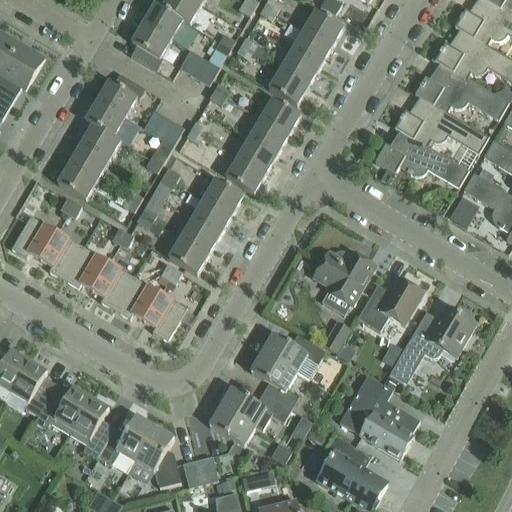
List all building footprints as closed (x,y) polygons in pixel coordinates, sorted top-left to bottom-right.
[(190,27),(202,8),(188,0),(169,0),(163,11),(190,27)] [(255,13),(259,6),(248,0),(247,0),(244,6),(255,13)] [(328,14),(335,3),(329,0),(326,0),(321,10),(328,14)] [(511,0),(482,0),(482,1),(482,2),(483,1),(507,15),(508,14),(511,16),(511,0)] [(507,15),(483,1),(482,2),(473,17),(465,13),(463,18),(462,17),(459,21),(460,22),(455,31),(462,35),(463,35),(487,49),(488,49),(491,43),(495,45),(496,46),(498,46),(501,46),(502,45),(504,44),(505,43),(505,42),(507,39),(511,41),(511,16),(508,14),(507,15)] [(276,17),(280,10),(269,3),(265,11),(276,17)] [(335,19),(342,8),(335,3),(328,14),(335,19)] [(250,21),(255,13),(244,6),(239,14),(250,21)] [(190,27),(163,11),(156,7),(143,27),(171,44),(183,24),(190,28),(190,27)] [(271,25),(276,17),(265,11),(260,18),(271,25)] [(332,51),(344,31),(316,14),(304,34),(332,51)] [(232,26),(227,34),(238,40),(243,32),(232,26)] [(151,71),(157,75),(163,64),(160,63),(171,44),(143,27),(131,47),(136,49),(156,62),(151,71)] [(45,61),(0,34),(0,78),(1,79),(0,80),(0,123),(2,124),(21,91),(26,94),(45,61)] [(320,70),(332,51),(304,34),(293,54),(320,70)] [(463,35),(462,35),(453,51),(445,47),(442,52),(442,51),(439,55),(440,56),(435,65),(442,69),(443,68),(467,83),(468,82),(471,77),(475,79),(476,80),(478,80),(480,80),(481,79),(482,79),(484,78),(485,77),(487,73),(511,87),(511,63),(488,49),(487,49),(463,35)] [(231,52),(236,45),(225,38),(220,46),(231,52)] [(252,56),(257,49),(246,42),(241,50),(252,56)] [(227,60),(231,52),(220,46),(216,53),(227,60)] [(156,62),(136,49),(130,59),(151,71),(156,62)] [(248,64),(252,56),(241,50),(237,57),(248,64)] [(189,78),(200,60),(190,54),(179,72),(189,78)] [(309,90),(320,70),(293,54),(281,74),(309,90)] [(199,84),(210,66),(200,60),(189,78),(199,84)] [(209,90),(220,72),(210,66),(199,84),(209,90)] [(467,83),(443,68),(442,69),(433,85),(425,80),(422,85),(419,89),(420,89),(415,98),(422,103),(423,102),(447,117),(448,116),(451,111),(455,114),(457,114),(458,114),(460,114),(461,114),(462,113),(464,112),(465,111),(466,110),(466,108),(467,106),(498,125),(509,107),(495,99),(468,82),(467,83)] [(297,110),(309,90),(281,74),(269,93),(297,110)] [(120,78),(114,88),(134,100),(140,90),(120,78)] [(109,85),(98,105),(125,121),(137,102),(139,103),(146,93),(140,90),(134,100),(114,88),(109,85)] [(225,102),(230,94),(219,88),(215,95),(225,102)] [(221,109),(225,102),(215,95),(210,103),(221,109)] [(423,102),(422,103),(413,119),(405,114),(402,119),(399,123),(400,123),(395,132),(402,136),(403,136),(427,150),(428,150),(431,144),(435,146),(436,147),(437,147),(439,147),(440,147),(441,147),(443,146),(444,145),(445,144),(446,143),(446,142),(448,139),(479,158),(489,140),(448,116),(447,117),(423,102)] [(289,139),(301,119),(283,109),(273,103),(261,123),(289,139)] [(120,146),(121,145),(114,140),(125,121),(98,105),(86,125),(93,129),(120,146)] [(511,112),(503,127),(511,132),(511,112)] [(154,138),(164,120),(154,114),(144,132),(154,138)] [(164,144),(174,126),(164,120),(154,138),(164,144)] [(277,159),(289,139),(261,123),(249,142),(277,159)] [(173,150),(184,132),(174,126),(164,144),(173,150)] [(203,141),(207,133),(196,127),(192,134),(203,141)] [(109,165),(120,146),(93,129),(81,149),(109,165)] [(198,148),(203,141),(192,134),(187,142),(198,148)] [(403,136),(402,136),(393,152),(385,148),(375,166),(387,173),(395,178),(399,171),(414,180),(416,181),(418,181),(420,181),(421,180),(423,180),(424,179),(425,177),(427,174),(458,192),(469,174),(428,150),(427,150),(403,136)] [(265,179),(277,159),(249,142),(238,162),(265,179)] [(511,152),(494,142),(483,161),(511,178),(511,183),(511,184),(511,186),(511,188),(511,190),(511,192),(511,191),(511,152)] [(97,185),(109,165),(81,149),(69,168),(97,185)] [(162,170),(166,162),(155,156),(151,163),(162,170)] [(254,198),(265,179),(238,162),(226,182),(254,198)] [(158,177),(162,170),(151,163),(147,170),(158,177)] [(86,204),(97,185),(69,168),(58,188),(86,204)] [(176,186),(180,179),(169,172),(165,179),(176,186)] [(387,173),(381,183),(389,188),(395,178),(387,173)] [(511,247),(511,199),(474,177),(463,195),(494,213),(492,217),(491,219),(491,220),(491,221),(491,223),(492,224),(492,225),(493,226),(494,227),(510,237),(506,244),(511,247)] [(176,186),(165,179),(161,186),(172,193),(176,186)] [(232,219),(244,199),(227,189),(216,183),(204,203),(232,219)] [(139,209),(143,201),(132,195),(128,202),(139,209)] [(68,217),(75,206),(67,202),(61,213),(68,217)] [(134,216),(139,209),(128,202),(123,209),(134,216)] [(220,239),(232,219),(204,203),(193,222),(220,239)] [(76,221),(82,210),(75,206),(68,217),(76,221)] [(145,212),(141,219),(152,225),(156,218),(145,212)] [(41,264),(58,235),(31,219),(11,253),(27,262),(29,257),(41,264)] [(148,232),(152,225),(141,219),(137,226),(148,232)] [(209,259),(220,239),(193,222),(181,242),(209,259)] [(120,248),(126,237),(119,232),(112,243),(120,248)] [(64,284),(83,250),(58,235),(41,264),(52,270),(49,275),(64,284)] [(127,252),(134,241),(126,237),(120,248),(127,252)] [(197,279),(209,259),(181,242),(169,262),(197,279)] [(92,294),(109,266),(83,250),(64,284),(78,292),(81,288),(92,294)] [(350,257),(349,257),(347,256),(346,255),(345,255),(342,254),(339,254),(338,255),(336,256),(334,257),(333,259),(329,256),(314,281),(330,290),(327,296),(351,310),(375,270),(351,255),(350,257)] [(115,314),(135,281),(109,266),(92,294),(103,301),(101,306),(115,314)] [(168,283),(175,273),(168,268),(161,279),(168,283)] [(176,287),(182,277),(175,273),(168,283),(176,287)] [(144,325),(161,296),(135,281),(115,314),(130,323),(133,318),(144,325)] [(405,329),(424,297),(399,282),(385,306),(372,298),(358,322),(380,336),(389,320),(405,329)] [(168,345),(187,312),(161,296),(144,325),(155,332),(152,336),(168,345)] [(408,388),(425,358),(430,361),(433,362),(437,361),(440,359),(443,353),(456,361),(476,328),(447,311),(435,330),(423,323),(427,317),(426,316),(407,348),(390,377),(408,388)] [(336,357),(350,332),(338,325),(323,349),(336,357)] [(326,355),(321,353),(304,342),(298,353),(273,338),(262,357),(296,377),(297,377),(309,384),(318,369),(326,355)] [(0,401),(6,405),(11,396),(29,365),(11,355),(0,373),(0,401)] [(291,413),(299,400),(287,393),(296,377),(262,357),(251,376),(276,390),(270,400),(291,413)] [(38,420),(57,388),(45,381),(48,376),(29,365),(11,396),(28,406),(25,412),(38,420)] [(400,464),(409,448),(414,441),(411,439),(420,425),(384,403),(390,393),(367,380),(339,427),(361,439),(360,440),(400,464)] [(70,438),(73,433),(91,402),(73,391),(70,396),(57,388),(38,420),(39,420),(35,426),(46,433),(50,426),(70,438)] [(264,411),(232,392),(221,411),(255,431),(264,416),(283,427),(291,413),(270,400),(264,411)] [(102,456),(112,438),(99,431),(109,413),(91,402),(73,433),(70,438),(87,449),(85,454),(98,462),(99,460),(102,456)] [(244,450),(255,431),(221,411),(209,430),(244,450)] [(128,477),(135,465),(155,431),(137,420),(122,444),(112,438),(102,456),(99,460),(128,477)] [(304,420),(301,425),(311,431),(314,426),(304,420)] [(165,457),(174,442),(155,431),(135,465),(154,477),(155,475),(156,476),(160,492),(181,486),(175,461),(172,462),(165,457)] [(378,504),(388,487),(358,470),(365,457),(333,438),(325,451),(334,457),(317,485),(362,511),(367,511),(373,501),(378,504)] [(204,488),(218,484),(212,460),(197,464),(204,488)] [(189,492),(204,488),(197,464),(183,468),(189,492)] [(90,508),(89,510),(93,511),(121,511),(123,509),(99,494),(98,496),(90,508)] [(240,511),(237,496),(216,502),(216,511),(240,511)]
